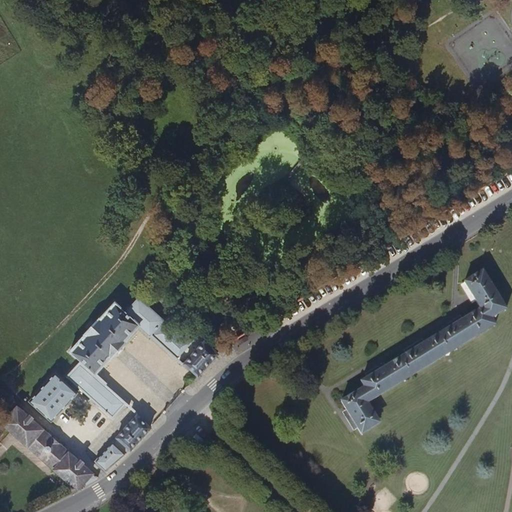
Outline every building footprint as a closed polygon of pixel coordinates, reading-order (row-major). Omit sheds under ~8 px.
[(508,72),(511,69),(511,16),(508,19),(497,3),(474,19),(470,14),(429,41),(441,59),(483,31),(501,58),(459,86),(472,105),(511,78),(508,72)] [(472,105),(459,86),(441,59),(429,41),(413,52),(441,95),(445,93),(458,114),(472,105)] [(366,403),(493,325),(489,318),(505,309),(482,271),(464,282),(480,309),(362,381),(365,387),(340,402),(360,434),(378,424),(366,403)] [(51,422),(78,393),(77,392),(80,388),(112,417),(126,403),(106,384),(107,383),(95,373),(110,357),(111,358),(125,342),(125,341),(138,326),(150,336),(151,334),(177,358),(193,341),(191,339),(186,335),(183,337),(139,297),(125,312),(115,302),(100,318),(99,318),(84,334),(85,335),(70,351),(80,361),(67,376),(69,378),(66,382),(55,372),(30,399),(29,401),(51,422)] [(198,375),(218,353),(205,341),(184,363),(198,375)] [(98,478),(17,407),(3,423),(78,489),(96,479),(98,478)] [(131,448),(151,427),(137,415),(117,437),(117,438),(113,442),(113,441),(95,460),(106,470),(131,448)]
